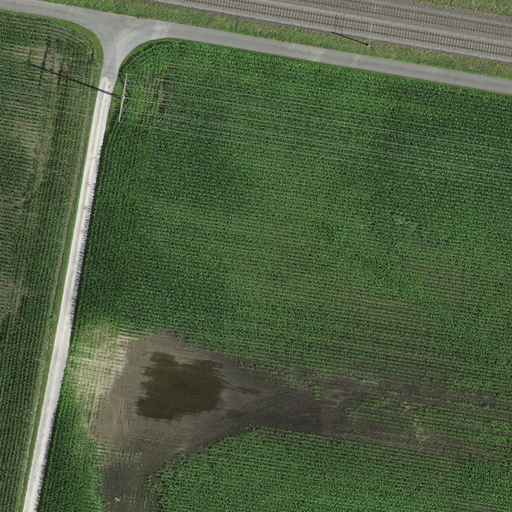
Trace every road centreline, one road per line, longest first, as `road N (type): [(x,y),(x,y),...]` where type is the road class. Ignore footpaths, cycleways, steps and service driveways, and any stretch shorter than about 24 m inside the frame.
road 1 (unclassified): [(0,5),(511,91)]
road 2 (track): [(26,511),(118,26)]
